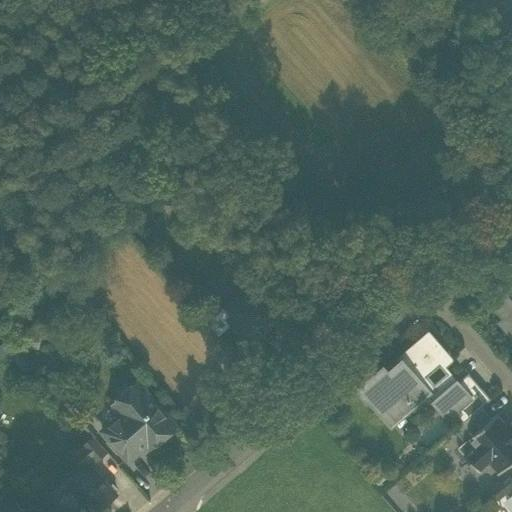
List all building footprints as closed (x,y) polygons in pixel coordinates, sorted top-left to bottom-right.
[(511,333),(511,265),(511,266),(511,273),(501,283),(504,286),(498,290),(503,296),(493,304),(505,317),(500,321),(511,334),(511,333)] [(246,287),(248,288),(257,280),(251,272),(249,274),(244,274),(243,279),(241,281),(246,287)] [(282,288),(292,299),(304,288),(295,277),(282,288)] [(259,278),(257,280),(248,288),(234,300),(233,306),(239,312),(234,316),(231,319),(231,325),(238,333),(243,333),(247,331),(255,340),(287,311),(259,278)] [(219,336),(231,325),(231,319),(234,316),(239,312),(233,306),(234,300),(248,288),(246,287),(207,322),(219,336)] [(326,314),(304,288),(292,299),(299,308),(300,308),(314,324),(326,314)] [(280,325),(281,329),(295,344),(316,326),(314,324),(300,308),(299,308),(280,325)] [(369,399),(391,424),(427,393),(448,417),(454,412),(453,411),(464,402),(451,388),(457,383),(442,365),(449,358),(429,333),(398,359),(401,362),(388,373),(384,367),(358,389),(367,400),(369,399)] [(454,412),(463,423),(482,407),(490,399),(468,374),(457,383),(451,388),(464,402),(453,411),(454,412)] [(111,440),(128,460),(148,443),(151,446),(175,425),(138,383),(114,403),(125,415),(115,423),(112,423),(103,431),(104,433),(106,431),(112,439),(111,440)] [(492,418),(482,407),(463,423),(454,430),(465,442),(492,418)] [(489,460),(500,473),(511,462),(511,423),(511,422),(504,428),(494,416),(492,418),(465,442),(459,447),(478,470),(489,460)] [(93,452),(100,460),(108,453),(90,432),(82,439),(85,443),(82,446),(90,455),(93,452)] [(73,454),(81,462),(90,455),(82,446),(73,454)] [(73,487),(93,511),(119,490),(100,466),(73,487)] [(0,511),(31,511),(27,507),(23,511),(10,495),(0,503),(0,511)]
